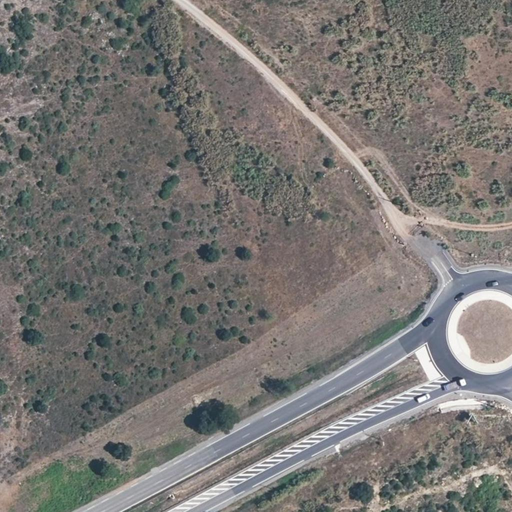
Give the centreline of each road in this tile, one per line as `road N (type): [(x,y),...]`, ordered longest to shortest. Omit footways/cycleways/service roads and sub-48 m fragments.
road 1 (track): [(460,289),(286,88),(176,0)]
road 2 (primary): [(439,327),(97,511)]
road 3 (primary): [(190,511),(467,374)]
